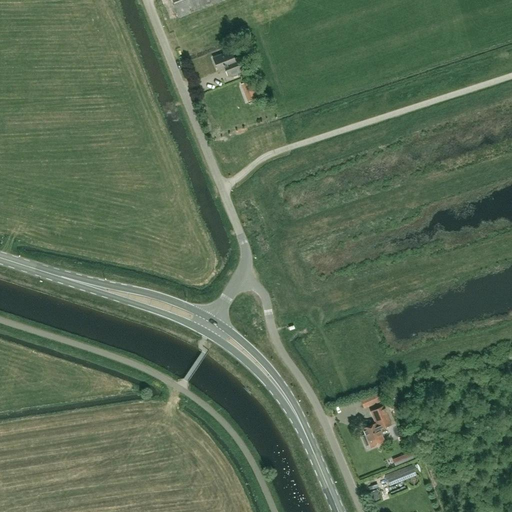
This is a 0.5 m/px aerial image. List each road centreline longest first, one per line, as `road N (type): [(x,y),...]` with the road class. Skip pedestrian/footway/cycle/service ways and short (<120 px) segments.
road 1 (unclassified): [(274,511),(246,451),(197,400),(136,365),(0,319)]
road 2 (unclassified): [(238,276),(245,247),(146,0)]
road 3 (unclassified): [(238,276),(264,296),(274,337),(320,412),(361,511)]
road 4 (primary): [(212,319),(162,297),(60,276)]
road 5 (primary): [(60,276),(205,331)]
road 6 (primary): [(302,427),(275,375),(212,319)]
road 7 (primary): [(205,331),(253,368),(302,427)]
